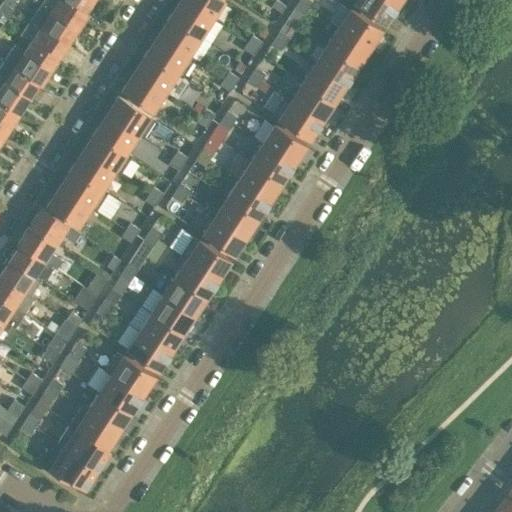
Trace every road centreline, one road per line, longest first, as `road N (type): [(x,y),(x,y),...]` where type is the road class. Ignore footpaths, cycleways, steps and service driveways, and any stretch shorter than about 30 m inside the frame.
road 1 (residential): [(113,511),(441,0)]
road 2 (residential): [(152,0),(0,239)]
